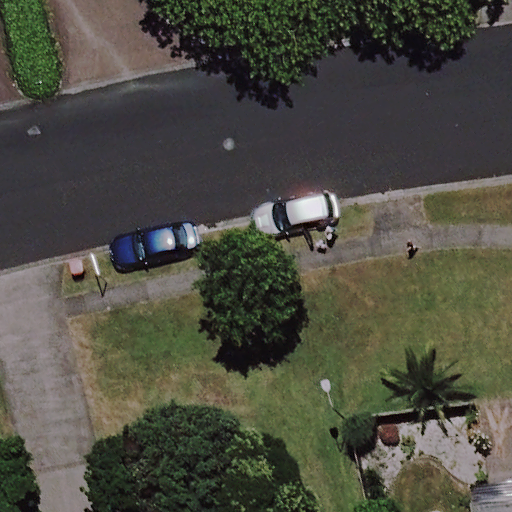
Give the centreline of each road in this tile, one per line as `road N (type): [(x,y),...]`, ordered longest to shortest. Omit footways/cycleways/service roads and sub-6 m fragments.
road 1 (residential): [(72,178),(511,90)]
road 2 (residential): [(72,178),(17,0)]
